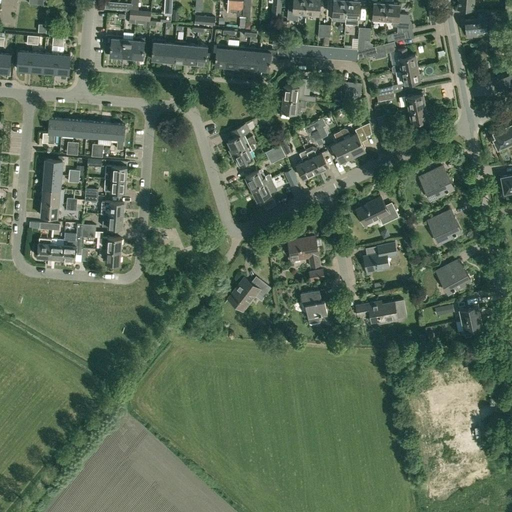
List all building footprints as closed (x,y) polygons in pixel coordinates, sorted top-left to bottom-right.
[(131,0),(131,3),(131,10),(130,10),(130,18),(135,19),(150,20),(151,10),(145,10),(138,9),(139,6),(138,0),(131,0)] [(164,0),(164,15),(171,15),(171,13),(172,13),(172,0),(164,0)] [(242,4),(242,0),(227,0),(227,11),(237,12),(237,15),(240,16),(239,27),(242,27),(242,25),(243,18),(244,9),(244,4),(243,4),(242,4)] [(246,16),(249,16),(250,0),(242,0),(242,4),(243,4),(244,4),(244,9),(243,18),(242,25),(242,27),(246,27),(246,16)] [(268,0),(269,1),(272,2),(271,13),(280,14),(281,0),(268,0)] [(306,13),(306,0),(293,0),(293,5),(288,5),(287,19),(297,19),(298,12),(306,13)] [(319,0),(306,0),(306,13),(306,15),(317,16),(318,14),(319,14),(319,0)] [(345,16),(346,0),(333,0),(332,15),(345,16)] [(360,0),(359,0),(346,0),(345,16),(346,16),(345,23),(358,24),(360,0)] [(386,19),(387,0),(380,0),(380,2),(374,1),(373,18),(386,19)] [(409,14),(399,14),(400,3),(393,3),(393,0),(392,0),(387,0),(386,19),(393,19),(392,25),(398,25),(397,32),(392,33),(394,41),(410,37),(408,30),(412,29),(409,14)] [(474,9),(474,1),(474,0),(457,0),(457,8),(474,9)] [(131,10),(131,3),(105,1),(105,8),(108,8),(130,10),(131,10)] [(172,8),(172,19),(180,20),(180,9),(172,8)] [(496,28),(494,18),(486,19),(485,12),(477,13),(478,18),(465,19),(467,37),(484,35),(483,30),(496,28)] [(214,24),(215,16),(195,15),(195,22),(214,24)] [(280,20),(279,30),(285,31),(286,26),(289,26),(289,21),(280,20)] [(47,24),(39,23),(38,31),(46,32),(47,24)] [(363,43),(363,48),(364,48),(373,46),(373,44),(370,42),(371,28),(365,27),(364,39),(364,43),(363,43)] [(123,37),(123,35),(112,34),(110,55),(121,56),(123,37)] [(498,35),(471,40),(474,55),(500,50),(498,35)] [(145,37),(134,36),(133,38),(132,57),(143,58),(145,37)] [(132,57),(133,38),(123,37),(121,56),(132,57)] [(163,59),(165,39),(153,38),(151,58),(163,59)] [(174,60),(175,40),(175,42),(165,41),(165,39),(163,59),(174,60)] [(184,61),(186,43),(186,41),(175,40),(174,60),(184,61)] [(373,47),(373,46),(364,48),(365,57),(374,55),(375,58),(386,56),(386,53),(395,50),(392,41),(373,47)] [(195,62),(197,44),(186,43),(184,61),(195,62)] [(226,65),(228,44),(217,43),(215,64),(226,65)] [(208,45),(197,44),(195,62),(206,63),(208,45)] [(237,66),(239,45),(228,44),(226,65),(237,66)] [(248,67),(249,46),(239,45),(237,66),(248,67)] [(258,68),(260,47),(249,46),(248,67),(258,68)] [(275,49),(260,47),(258,68),(269,69),(270,60),(274,61),(275,49)] [(418,66),(415,53),(408,55),(406,47),(397,49),(400,63),(393,65),(392,67),(393,71),(394,71),(395,71),(401,70),(401,69),(418,66)] [(363,48),(358,50),(357,59),(365,57),(364,48),(363,48)] [(17,69),(30,70),(32,51),(19,50),(17,69)] [(30,70),(43,71),(44,52),(32,51),(30,70)] [(0,71),(9,72),(11,53),(0,52),(0,71)] [(43,71),(55,72),(57,53),(44,52),(43,71)] [(55,72),(69,73),(70,54),(57,53),(55,72)] [(420,79),(420,78),(423,78),(422,71),(419,72),(418,66),(401,69),(401,70),(395,71),(398,84),(420,79)] [(511,69),(493,76),(499,90),(511,84),(511,69)] [(292,77),(291,85),(285,84),(283,97),(281,97),(298,99),(301,99),(306,100),(307,95),(302,94),(304,78),(292,77)] [(360,83),(349,82),(347,98),(354,98),(360,95),(360,83)] [(393,92),(392,86),(376,89),(376,90),(374,90),(375,95),(377,95),(381,94),(393,92)] [(394,98),(393,92),(381,94),(377,95),(378,101),(394,98)] [(425,106),(423,93),(408,96),(408,94),(399,96),(401,104),(403,106),(406,103),(407,109),(425,106)] [(279,109),(280,110),(296,112),(300,113),(301,107),(305,107),(306,100),(301,99),(298,99),(281,97),(281,102),(279,103),(279,109)] [(408,115),(410,114),(411,122),(428,119),(425,106),(407,109),(408,115)] [(383,115),(376,116),(379,128),(385,127),(385,126),(387,125),(386,119),(383,119),(383,115)] [(54,143),(55,132),(62,133),(63,118),(50,117),(49,132),(43,132),(42,142),(48,142),(48,143),(54,143)] [(62,133),(74,134),(75,120),(63,118),(62,133)] [(326,124),(323,118),(314,122),(322,137),(327,135),(323,126),(326,125),(326,124)] [(252,119),(243,123),(231,129),(235,136),(228,140),(232,148),(229,149),(232,154),(250,145),(250,144),(256,142),(253,135),(246,138),(244,133),(247,131),(252,129),(250,124),(254,123),(252,119)] [(74,134),(86,135),(87,121),(75,120),(74,134)] [(86,135),(99,136),(100,122),(87,121),(86,135)] [(99,136),(111,137),(112,123),(100,122),(99,136)] [(315,140),(322,137),(314,122),(305,126),(307,130),(309,133),(311,132),(315,140)] [(356,132),(350,135),(347,128),(344,127),(340,129),(344,138),(352,156),(365,150),(361,142),(367,139),(366,136),(371,133),(369,122),(355,129),(356,132)] [(511,122),(494,132),(496,137),(494,138),(494,140),(493,141),(496,147),(498,146),(498,147),(501,146),(505,144),(506,146),(511,143),(511,142),(511,141),(511,140),(511,122)] [(123,149),(123,138),(124,138),(125,124),(112,123),(111,137),(117,137),(117,148),(123,149)] [(289,143),(285,136),(278,140),(280,144),(283,150),(286,154),(291,151),(288,144),(289,143)] [(340,162),(352,156),(344,138),(331,144),(340,162)] [(265,152),(268,157),(283,150),(280,144),(265,152)] [(252,150),(250,145),(232,154),(234,158),(236,157),(240,164),(253,158),(249,151),(252,150)] [(322,151),(319,153),(316,148),(312,146),(305,150),(316,172),(329,166),(322,151)] [(285,155),(286,154),(283,150),(268,157),(271,163),(286,156),(285,155)] [(299,153),(303,160),(296,164),(303,178),(316,172),(305,150),(299,153)] [(46,158),(45,173),(61,174),(62,160),(46,158)] [(76,169),(69,169),(69,175),(79,176),(79,175),(83,175),(84,165),(76,164),(76,169)] [(126,179),(127,166),(106,164),(105,177),(126,179)] [(258,169),(245,176),(251,188),(267,180),(272,177),(270,174),(268,173),(265,175),(261,168),(258,169)] [(291,168),(285,171),(291,185),(298,182),(291,168)] [(435,170),(419,177),(429,198),(453,186),(447,172),(438,176),(435,170)] [(45,173),(43,187),(60,188),(61,174),(45,173)] [(511,173),(501,175),(500,175),(502,184),(503,184),(504,191),(511,189),(511,173)] [(104,190),(110,190),(125,191),(126,179),(105,177),(104,190)] [(273,191),(267,180),(251,188),(257,200),(270,193),(273,191)] [(43,187),(42,201),(59,202),(60,188),(43,187)] [(365,224),(379,217),(382,224),(399,216),(392,203),(392,204),(385,208),(379,196),(370,201),(371,202),(358,208),(365,224)] [(57,217),(59,202),(42,201),(41,215),(57,217)] [(110,201),(109,213),(123,214),(124,202),(110,201)] [(122,227),(123,214),(109,213),(103,213),(102,225),(108,226),(122,227)] [(443,213),(427,221),(437,241),(459,231),(453,217),(446,220),(443,213)] [(84,223),(77,223),(76,236),(83,236),(84,229),(84,223)] [(121,250),(122,237),(107,236),(107,237),(102,237),(101,248),(101,249),(121,250)] [(318,254),(319,254),(317,245),(321,245),(321,238),(316,239),(315,236),(288,241),(291,259),(309,256),(311,266),(320,264),(318,254)] [(37,256),(49,257),(51,238),(39,237),(39,241),(38,241),(37,256)] [(49,257),(62,258),(63,239),(51,238),(49,257)] [(62,258),(75,259),(76,244),(77,240),(63,239),(62,258)] [(378,252),(367,255),(362,256),(365,275),(371,274),(370,270),(389,267),(387,256),(397,254),(395,242),(377,245),(378,252)] [(120,263),(121,250),(101,249),(101,248),(100,248),(99,255),(106,255),(105,262),(120,263)] [(451,263),(436,271),(447,292),(471,279),(463,265),(455,270),(451,263)] [(258,267),(257,272),(267,275),(269,270),(258,267)] [(309,271),(311,281),(325,278),(323,268),(309,271)] [(244,309),(255,295),(261,300),(271,287),(259,277),(253,285),(244,277),(228,297),(244,309)] [(319,315),(327,313),(324,298),(321,299),(319,289),(300,293),(302,303),(305,302),(308,317),(309,323),(310,324),(319,323),(320,321),(319,315)] [(398,320),(398,318),(407,316),(403,299),(394,301),(394,300),(377,304),(376,301),(355,305),(358,316),(370,313),(371,322),(380,320),(381,323),(398,320)] [(444,305),(445,312),(454,310),(452,303),(444,305)] [(482,306),(464,311),(466,322),(485,317),(482,306)] [(485,317),(466,322),(469,333),(488,328),(485,317)] [(426,334),(421,334),(418,334),(419,342),(427,341),(426,334)] [(475,357),(429,362),(431,386),(477,381),(475,357)] [(483,429),(458,431),(460,461),(485,459),(483,429)] [(460,475),(450,475),(450,491),(460,491),(460,475)]
